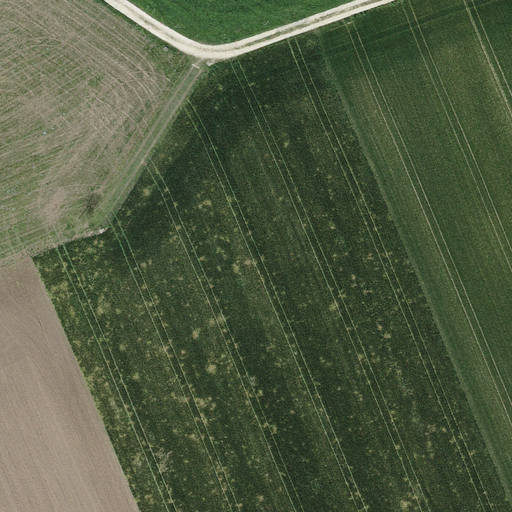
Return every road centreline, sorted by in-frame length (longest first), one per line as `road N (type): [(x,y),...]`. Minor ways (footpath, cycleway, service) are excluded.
road 1 (track): [(395,0),(254,52),(190,56),(112,0)]
road 2 (track): [(190,56),(93,223)]
